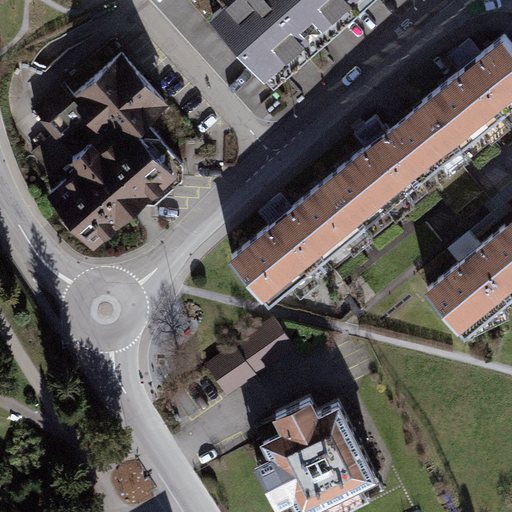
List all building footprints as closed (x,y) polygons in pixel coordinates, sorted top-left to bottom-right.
[(238,0),(216,21),(280,92),(383,0),(238,0)] [(416,109),(456,160),(463,154),(511,115),(511,39),(509,35),(424,102),(416,109)] [(170,109),(125,58),(53,121),(85,158),(42,195),(91,251),(179,174),(143,133),(170,109)] [(364,233),(456,160),(416,109),(323,182),(364,233)] [(364,233),(323,182),(230,255),(271,306),(364,233)] [(469,342),(511,307),(511,226),(428,291),(469,342)] [(281,318),(207,357),(224,389),(298,350),(281,318)] [(319,511),(357,511),(392,494),(342,403),(323,413),(314,395),(277,415),(283,426),(262,438),(271,455),(256,464),(281,509),(294,502),(300,511),(315,511),(318,511),(319,511)]
